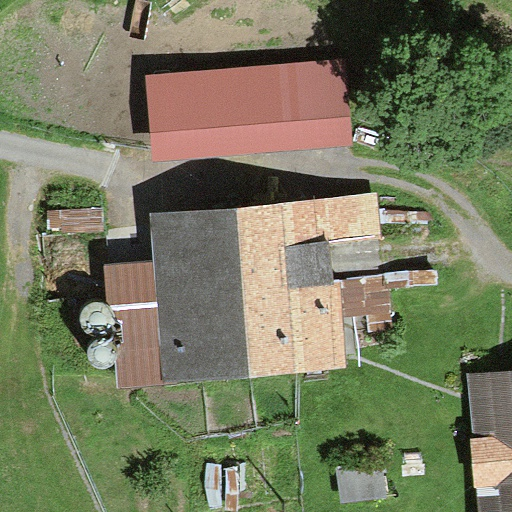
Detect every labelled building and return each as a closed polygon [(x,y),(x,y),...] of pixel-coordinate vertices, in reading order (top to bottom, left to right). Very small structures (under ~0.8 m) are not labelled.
[(152,173),(353,154),(345,63),(143,83),(152,173)] [(336,322),(388,317),(376,198),(145,221),(163,391),(341,373),(336,322)] [(108,342),(113,331),(108,319),(96,314),(84,319),(79,331),(84,342),(96,347),(108,342)] [(114,381),(118,370),(114,358),(102,353),(91,358),(86,370),(91,381),(102,386),(114,381)] [(511,511),(511,364),(465,369),(478,511),(511,511)] [(382,466),(334,471),(338,507),(386,501),(382,466)]
